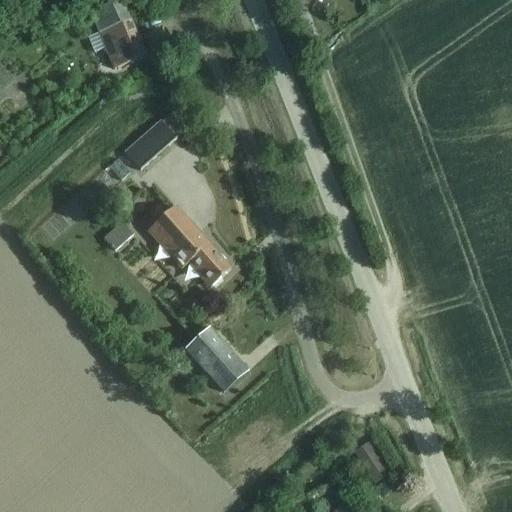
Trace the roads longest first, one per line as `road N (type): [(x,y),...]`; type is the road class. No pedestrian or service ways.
road 1 (residential): [(408,390),(369,403),(342,398),(320,380),(225,89),(201,43),(159,27)]
road 2 (tertiary): [(408,390),(257,0)]
